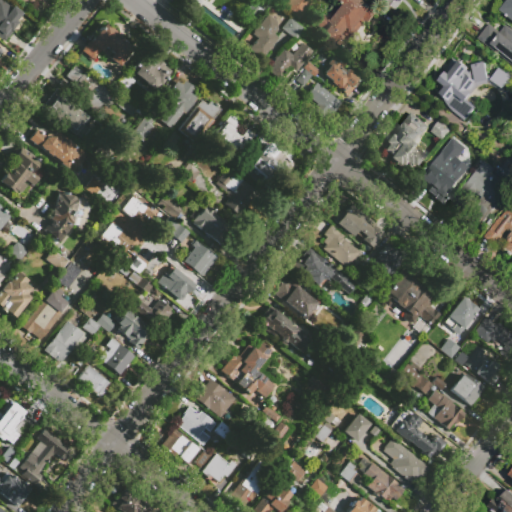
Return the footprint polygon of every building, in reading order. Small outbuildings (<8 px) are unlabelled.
[(14,30),(4,42),(0,38),(0,0),(3,0),(21,13),(16,20),(18,22),(12,29),(14,30)] [(311,0),(296,19),(281,7),(286,0),(311,0)] [(339,0),(365,0),(377,9),(356,36),(351,33),(338,50),(317,34),(319,32),(312,26),(321,14),(328,20),(342,3),(339,1),(339,0)] [(406,0),(398,11),(390,6),(381,0),(406,0)] [(511,18),(501,9),(507,0),(511,0),(511,18)] [(262,58),(249,48),(257,37),(251,33),(258,23),(260,25),(267,15),(276,21),(277,29),(273,34),(278,37),(271,46),(272,47),(271,49),(269,48),(262,58)] [(302,28),(294,39),(280,29),(288,18),(302,28)] [(117,65),(107,57),(111,52),(103,46),(93,60),(81,51),(103,23),(114,32),(112,35),(120,42),(120,41),(130,49),(117,65)] [(511,29),(511,66),(500,57),(499,59),(486,49),(489,46),(478,37),(488,23),(499,32),(505,24),(511,29)] [(310,51),(294,71),(290,68),(288,70),(287,69),(278,79),(266,69),(274,59),(272,58),(274,56),(275,57),(282,49),(290,55),(300,43),(310,51)] [(503,72),(497,80),(494,78),(490,83),(464,64),(473,51),(481,57),(478,60),(485,65),(490,58),(497,63),(495,66),(503,72)] [(130,70),(144,52),(156,61),(158,58),(165,64),(163,66),(169,71),(159,85),(156,83),(152,88),(130,70)] [(347,96),(318,73),(333,55),(343,63),(339,67),(343,70),(345,68),(360,79),(347,96)] [(307,61),(318,70),(312,76),(302,68),(307,61)] [(141,112),(138,115),(133,111),(129,115),(112,102),(106,109),(101,104),(94,113),(86,106),(88,105),(69,90),(74,83),(65,75),(73,65),(81,71),(79,74),(81,75),(83,72),(101,86),(102,84),(106,87),(104,89),(110,94),(108,96),(112,99),(116,94),(134,109),(135,108),(141,112)] [(309,76),(301,87),(293,81),(302,70),(309,76)] [(183,81),(194,89),(191,94),(195,96),(183,114),(180,112),(168,129),(158,122),(160,119),(152,114),(175,81),(180,85),(183,81)] [(315,82),(343,105),(332,118),(324,111),(321,116),(313,110),(317,106),(304,96),(315,82)] [(501,124),(493,135),(477,123),(483,116),(475,109),(487,95),(485,94),(492,85),(511,100),(511,109),(510,112),(499,104),(490,115),(501,124)] [(471,107),(464,115),(460,112),(456,117),(433,100),(444,86),(471,107)] [(87,116),(73,134),(45,113),(48,110),(41,105),(52,90),(87,116)] [(208,101),(218,109),(209,120),(208,119),(190,142),(175,130),(199,100),(205,105),(208,101)] [(384,150),(388,144),(385,142),(391,134),(393,136),(412,113),(429,127),(416,142),(419,145),(414,152),(419,157),(408,170),(384,150)] [(152,127),(141,140),(132,133),(146,115),(153,121),(150,125),(152,127)] [(244,129),(250,134),(245,140),(247,142),(241,149),(240,148),(238,149),(240,150),(237,154),(220,140),(220,138),(214,133),(223,121),(227,115),(234,121),(234,125),(232,128),(232,132),(237,136),(239,135),(244,129)] [(27,138),(35,129),(44,136),(54,134),(55,132),(83,154),(69,171),(27,138)] [(494,144),(486,155),(476,147),(486,134),(491,138),(488,140),(494,144)] [(168,153),(162,148),(172,135),(178,140),(175,143),(177,145),(175,147),(173,146),(168,153)] [(435,189),(421,179),(453,137),(467,147),(458,158),(470,167),(441,204),(433,198),(436,194),(433,192),(435,189)] [(247,167),(266,144),(276,151),(279,148),(287,154),(284,157),(293,165),(287,173),(278,165),(272,173),(279,178),(268,192),(251,178),(255,174),(247,167)] [(38,177),(31,186),(23,179),(20,183),(23,186),(15,195),(3,185),(4,185),(0,182),(0,178),(3,174),(0,171),(3,167),(8,171),(14,163),(8,158),(18,146),(39,162),(32,172),(38,177)] [(247,155),(252,160),(244,169),(239,165),(247,155)] [(59,174),(50,167),(55,161),(63,169),(59,174)] [(483,161),(494,170),(491,173),(511,190),(490,216),(493,218),(486,227),(482,223),(482,224),(469,214),(482,198),(476,194),(470,202),(459,192),(467,183),(479,168),(478,168),(483,161)] [(188,163),(198,172),(189,183),(179,174),(188,163)] [(237,215),(223,205),(227,198),(224,196),(226,193),(213,183),(224,168),(255,191),(237,215)] [(161,193),(148,183),(159,169),(172,179),(161,193)] [(188,232),(179,243),(168,233),(166,236),(157,228),(159,226),(149,218),(143,226),(136,221),(134,223),(129,219),(129,218),(119,209),(135,191),(145,198),(143,200),(147,204),(143,209),(161,223),(167,216),(176,224),(177,223),(188,232)] [(57,244),(41,232),(50,221),(49,221),(51,211),(52,211),(56,194),(89,201),(85,220),(79,218),(78,220),(75,219),(73,226),(72,226),(57,244)] [(173,204),(165,213),(155,205),(162,196),(173,204)] [(205,204),(214,211),(212,214),(231,229),(217,246),(204,235),(202,233),(204,231),(201,228),(199,231),(191,225),(192,222),(191,221),(205,204)] [(380,233),(369,247),(368,246),(365,249),(357,243),(361,238),(353,232),(350,236),(334,223),(336,221),(332,218),(339,210),(342,212),(349,204),(374,224),(372,226),(380,233)] [(511,255),(502,248),(509,240),(508,239),(511,234),(506,230),(494,246),(483,237),(497,220),(499,222),(511,204),(511,255)] [(0,210),(8,217),(0,227),(0,210)] [(124,236),(131,242),(121,255),(112,247),(110,249),(103,243),(104,241),(98,236),(110,222),(120,231),(121,230),(126,234),(124,236)] [(358,251),(345,267),(321,247),(324,244),(321,241),(325,236),(321,233),(326,227),(332,232),(335,229),(343,236),(341,238),(358,251)] [(193,239),(215,257),(200,275),(181,261),(192,247),(189,244),(190,243),(189,242),(191,239),(192,240),(193,239)] [(27,252),(19,262),(7,252),(15,242),(27,252)] [(364,269),(387,242),(404,256),(386,277),(377,270),(372,276),(364,269)] [(43,260),(51,249),(66,261),(58,272),(43,260)] [(299,264),(310,251),(354,286),(348,294),(337,285),(327,276),(326,278),(325,277),(317,286),(300,272),(303,267),(299,264)] [(147,262),(138,274),(128,266),(137,255),(147,262)] [(79,270),(65,288),(55,280),(69,262),(79,270)] [(155,282),(162,273),(165,275),(171,268),(192,285),(191,286),(191,287),(187,292),(186,291),(184,293),(182,295),(183,296),(179,301),(155,282)] [(360,287),(350,279),(359,269),(368,277),(360,287)] [(131,271),(151,285),(145,293),(125,278),(131,271)] [(0,287),(5,281),(7,282),(15,272),(26,280),(23,283),(29,288),(24,295),(29,298),(12,320),(1,312),(7,305),(4,302),(0,307),(0,287)] [(403,274),(434,300),(429,306),(436,312),(426,324),(416,315),(411,322),(407,322),(402,318),(402,314),(403,312),(390,301),(386,307),(378,300),(398,276),(400,278),(403,274)] [(300,291),(315,303),(303,318),(271,294),(281,281),(284,284),(290,277),(303,287),(300,291)] [(65,303),(57,312),(59,314),(38,340),(29,332),(28,334),(25,332),(24,334),(20,330),(21,329),(19,326),(42,298),(43,299),(50,290),(65,303)] [(157,328),(134,309),(140,302),(149,309),(158,299),(170,309),(169,311),(170,312),(157,328)] [(458,299),(460,300),(461,299),(466,302),(466,301),(476,309),(461,328),(445,315),(458,299)] [(268,305),(298,330),(296,333),(307,341),(298,352),(283,340),(280,344),(254,323),(268,305)] [(136,349),(126,341),(127,340),(114,330),(118,325),(115,322),(125,309),(151,330),(136,349)] [(107,332),(97,324),(104,316),(113,323),(107,332)] [(500,349),(505,344),(496,336),(491,342),(488,340),(485,343),(472,332),(485,316),(495,325),(497,322),(511,334),(511,349),(507,355),(500,349)] [(80,327),(87,318),(97,326),(90,335),(80,327)] [(65,321),(81,334),(58,363),(42,350),(65,321)] [(132,356),(117,375),(96,358),(102,350),(104,352),(107,348),(103,345),(109,337),(132,356)] [(260,342),(270,350),(248,377),(243,373),(234,384),(218,371),(232,353),(236,356),(246,344),(254,350),(260,342)] [(500,370),(488,385),(460,363),(475,345),(483,351),(480,354),(500,370)] [(95,356),(90,362),(80,353),(85,348),(95,356)] [(304,365),(295,358),(303,348),(312,356),(304,365)] [(325,382),(310,370),(325,352),(340,364),(325,382)] [(85,358),(78,366),(73,362),(80,354),(85,358)] [(113,386),(108,393),(104,390),(99,397),(90,390),(89,392),(82,386),(83,385),(75,378),(86,365),(113,386)] [(271,370),(274,373),(263,386),(265,387),(256,398),(247,391),(256,380),(255,379),(263,370),(268,374),(271,370)] [(483,388),(469,406),(448,390),(460,374),(462,376),(465,373),(483,388)] [(423,395),(409,385),(417,375),(430,385),(423,395)] [(439,390),(430,383),(435,376),(444,384),(439,390)] [(233,398),(218,417),(194,398),(200,391),(198,389),(201,386),(202,386),(208,379),(233,398)] [(275,379),(283,385),(274,397),(266,391),(275,379)] [(463,413),(455,423),(453,421),(447,429),(425,412),(432,404),(425,399),(433,390),(463,413)] [(0,412),(7,403),(33,424),(8,455),(0,448),(0,447),(2,445),(0,443),(0,437),(8,427),(0,421),(0,412)] [(199,444),(174,424),(180,417),(179,415),(187,406),(196,413),(198,411),(214,424),(208,431),(202,427),(199,430),(206,436),(199,444)] [(431,451),(426,458),(393,431),(409,411),(419,418),(411,427),(427,440),(431,434),(443,443),(435,454),(431,451)] [(368,423),(354,441),(342,431),(356,414),(368,423)] [(251,428),(260,416),(272,425),(263,437),(251,428)] [(320,441),(310,433),(320,420),(330,428),(320,441)] [(229,429),(222,438),(212,430),(219,421),(229,429)] [(276,446),(265,438),(277,422),(288,430),(276,446)] [(191,459),(187,463),(186,462),(184,463),(175,456),(173,459),(163,451),(165,449),(159,444),(172,428),(197,448),(189,458),(191,459)] [(34,440),(42,430),(69,451),(67,454),(68,455),(64,459),(63,459),(61,461),(52,455),(50,454),(41,466),(42,466),(31,481),(16,469),(37,442),(34,440)] [(424,467),(410,484),(389,467),(386,464),(390,460),(379,451),(389,438),(424,467)] [(248,461),(242,456),(247,449),(253,454),(248,461)] [(192,464),(196,466),(202,458),(199,455),(202,452),(209,457),(196,474),(189,469),(192,464)] [(234,463),(224,476),(222,474),(216,481),(214,480),(205,473),(203,475),(199,471),(214,452),(226,462),(229,459),(234,463)] [(361,456),(402,489),(393,500),(390,497),(388,499),(384,497),(383,499),(377,495),(376,496),(371,492),(372,492),(365,486),(369,480),(361,473),(357,469),(360,465),(356,462),(361,456)] [(26,491),(13,506),(0,495),(0,460),(10,469),(5,475),(26,491)] [(242,504),(228,494),(248,467),(250,469),(257,460),(265,466),(258,477),(263,481),(249,499),(247,497),(242,504)] [(267,511),(253,511),(251,510),(290,461),(303,471),(295,481),(293,479),(284,490),(289,495),(284,500),(286,502),(277,511),(275,511),(271,508),(267,511)] [(348,461),(354,466),(351,469),(355,473),(349,481),(338,473),(348,461)] [(307,489),(315,479),(326,487),(317,497),(307,489)] [(149,511),(117,511),(108,504),(115,496),(117,497),(123,489),(133,497),(134,495),(150,508),(148,511),(149,511)] [(511,494),(511,511),(492,511),(487,508),(496,497),(499,500),(507,490),(511,494)] [(330,511),(322,504),(329,495),(337,502),(330,511)] [(353,500),(355,501),(359,497),(374,510),(372,511),(344,511),(343,511),(353,500)]
